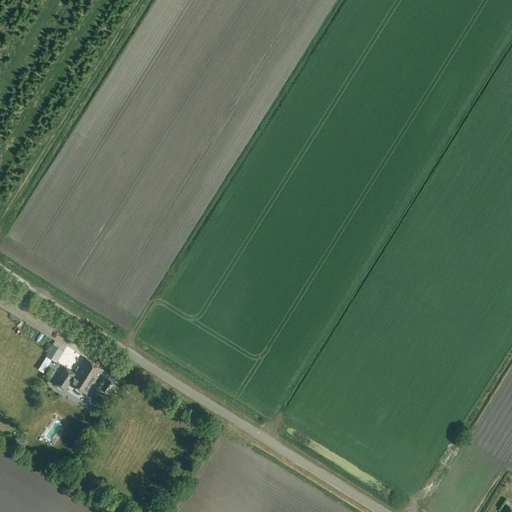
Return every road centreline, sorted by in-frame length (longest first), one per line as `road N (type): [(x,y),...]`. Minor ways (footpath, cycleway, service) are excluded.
road 1 (unclassified): [(380,511),(0,273)]
road 2 (track): [(0,229),(142,0)]
